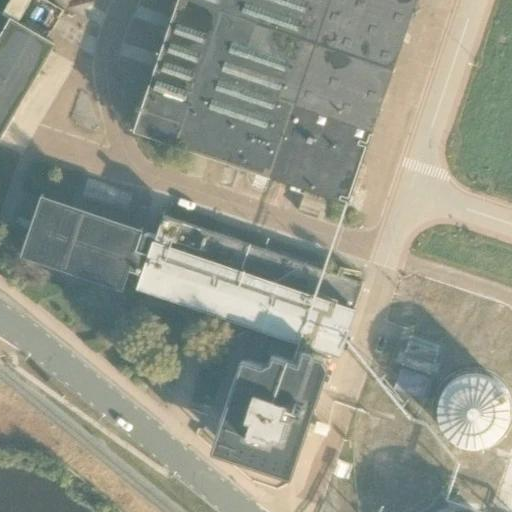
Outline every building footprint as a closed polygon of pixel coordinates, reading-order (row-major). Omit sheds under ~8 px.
[(185,0),(143,127),(348,199),(414,0),(185,0)] [(0,138),(55,43),(0,11),(0,138)] [(325,195),(305,189),(298,209),(318,216),(325,195)] [(162,215),(150,249),(138,244),(145,226),(45,192),(31,234),(24,252),(124,287),(132,264),(144,268),(139,282),(161,289),(157,301),(169,305),(173,294),(306,340),(299,360),(274,351),(270,364),(245,355),(213,447),(294,475),(310,428),(337,351),(342,353),(365,286),(162,215)] [(408,341),(400,363),(430,372),(437,350),(408,341)] [(499,453),(511,410),(511,383),(453,365),(432,432),(499,453)] [(394,388),(422,398),(429,377),(401,367),(394,388)]
